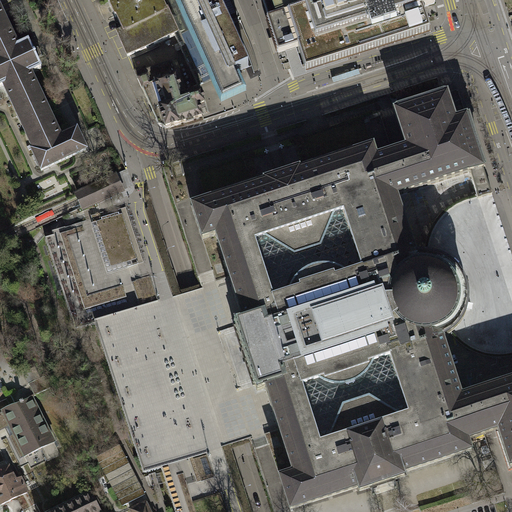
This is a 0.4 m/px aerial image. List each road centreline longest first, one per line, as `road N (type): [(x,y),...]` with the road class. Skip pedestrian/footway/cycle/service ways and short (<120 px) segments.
road 1 (tertiary): [(149,138),(148,164),(189,289),(171,329),(198,413),(238,442),(260,511)]
road 2 (tertiary): [(460,32),(313,78),(294,87),(281,108)]
road 3 (primary): [(460,32),(511,186)]
road 4 (tertiary): [(70,0),(123,112),(149,138)]
road 5 (tertiary): [(149,138),(194,136),(281,108)]
